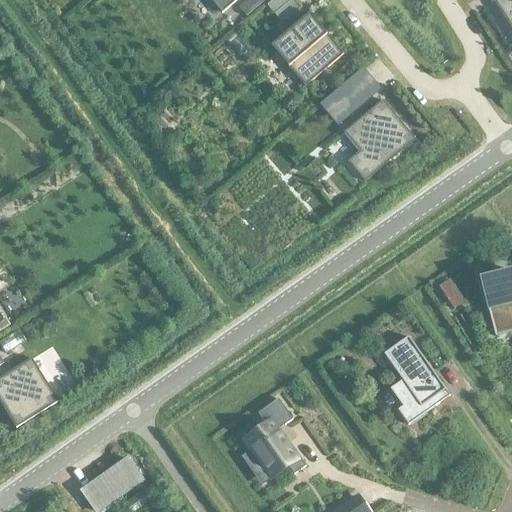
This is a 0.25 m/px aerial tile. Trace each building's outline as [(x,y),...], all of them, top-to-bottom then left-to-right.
[(210,0),(222,14),(238,0),(210,0)] [(262,0),(248,0),(239,8),(246,17),(264,2),(262,0)] [(293,0),(273,0),(267,6),(282,24),(301,9),(293,0)] [(462,0),(469,17),(488,10),(484,0),(462,0)] [(511,0),(495,0),(494,1),(511,29),(511,0)] [(305,87),(343,55),(310,15),(272,48),(305,87)] [(360,74),(342,90),(349,99),(368,83),(360,74)] [(364,184),(415,140),(383,101),(344,133),(360,152),(347,163),(364,184)] [(479,278),(495,338),(511,334),(511,275),(511,269),(479,278)] [(447,322),(459,313),(442,292),(431,301),(447,322)] [(0,308),(0,332),(11,326),(0,308)] [(409,338),(384,355),(403,381),(395,387),(407,404),(398,411),(409,426),(438,405),(434,399),(446,391),(409,338)] [(0,379),(0,402),(16,429),(59,402),(32,359),(0,379)] [(244,440),(271,479),(289,467),(294,475),(306,467),(299,458),(298,459),(278,431),(293,420),(278,400),(258,414),(266,425),(244,440)] [(129,461),(84,493),(97,511),(98,511),(143,481),(129,461)] [(145,491),(124,506),(128,511),(138,511),(152,502),(145,491)]
